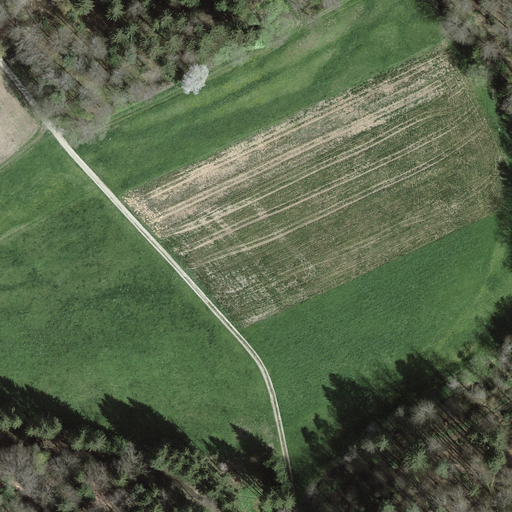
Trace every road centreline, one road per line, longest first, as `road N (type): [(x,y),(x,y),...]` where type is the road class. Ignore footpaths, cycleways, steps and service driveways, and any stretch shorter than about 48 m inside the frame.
road 1 (track): [(51,129),(260,364),(293,508)]
road 2 (track): [(291,0),(301,17),(296,33),(98,128),(51,129)]
road 3 (track): [(511,402),(293,508)]
